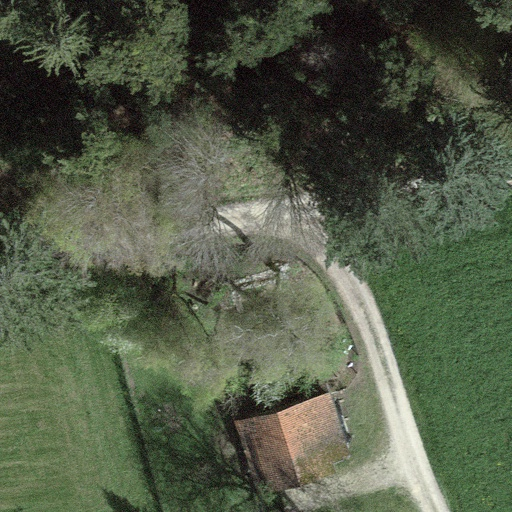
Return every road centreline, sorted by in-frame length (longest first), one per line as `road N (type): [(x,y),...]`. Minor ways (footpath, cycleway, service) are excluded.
road 1 (track): [(511,161),(302,206),(0,246)]
road 2 (track): [(0,89),(81,239)]
